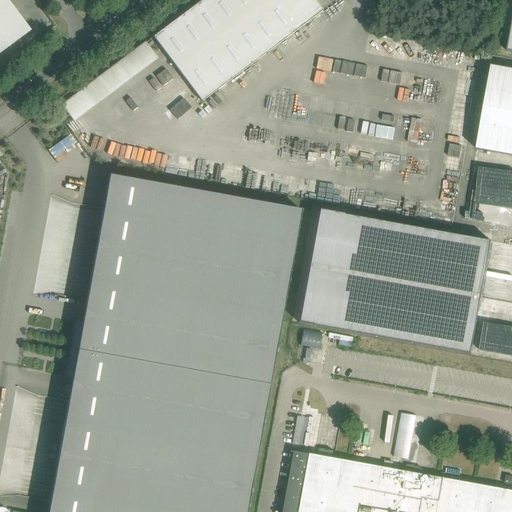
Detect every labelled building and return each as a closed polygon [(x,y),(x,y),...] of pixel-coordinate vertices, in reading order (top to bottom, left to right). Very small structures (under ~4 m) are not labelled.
[(0,0),(0,53),(30,31),(6,0),(0,0)] [(322,11),(313,0),(202,0),(153,37),(201,102),(322,11)] [(146,42),(61,103),(73,120),(159,59),(146,42)] [(511,69),(491,66),(476,149),(511,155),(511,69)] [(75,322),(70,349),(269,385),(301,210),(109,175),(82,323),(75,322)] [(319,210),(298,323),(471,354),(491,242),(319,210)] [(303,330),(300,346),(320,349),(323,334),(303,330)] [(511,355),(511,330),(496,330),(495,354),(511,355)] [(72,378),(47,511),(246,511),(269,385),(70,349),(65,377),(72,378)] [(394,456),(409,459),(417,415),(402,412),(394,456)] [(296,424),(292,444),(303,446),(307,426),(296,424)] [(295,452),(284,511),(511,511),(511,490),(419,474),(420,467),(415,466),(407,465),(406,471),(310,454),(294,452),(295,452)] [(455,475),(455,479),(460,480),(462,466),(444,464),(443,473),(455,475)]
